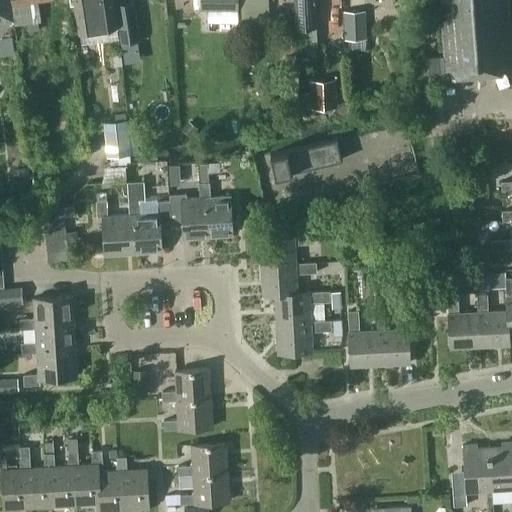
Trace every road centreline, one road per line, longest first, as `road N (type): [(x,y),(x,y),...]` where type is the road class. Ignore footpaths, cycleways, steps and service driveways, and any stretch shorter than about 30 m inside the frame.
road 1 (residential): [(219,338),(116,344),(111,282),(217,275)]
road 2 (residential): [(305,419),(511,380)]
